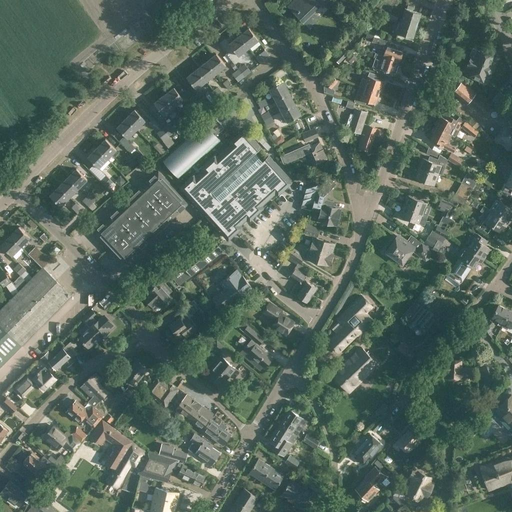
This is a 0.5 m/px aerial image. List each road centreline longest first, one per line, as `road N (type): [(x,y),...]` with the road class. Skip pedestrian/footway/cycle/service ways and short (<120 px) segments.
road 1 (tertiary): [(14,190),(86,119),(233,0)]
road 2 (residential): [(441,511),(440,433),(414,406),(409,375),(495,283)]
road 3 (residential): [(373,209),(358,197),(309,81),(252,0)]
road 4 (residential): [(373,209),(443,0)]
road 5 (residential): [(147,339),(133,309),(14,190)]
road 6 (residential): [(147,339),(53,396),(0,461)]
road 7 (residential): [(288,373),(351,268),(373,209)]
road 8 (residential): [(337,511),(323,421),(288,373)]
road 9 (residential): [(250,434),(147,339)]
